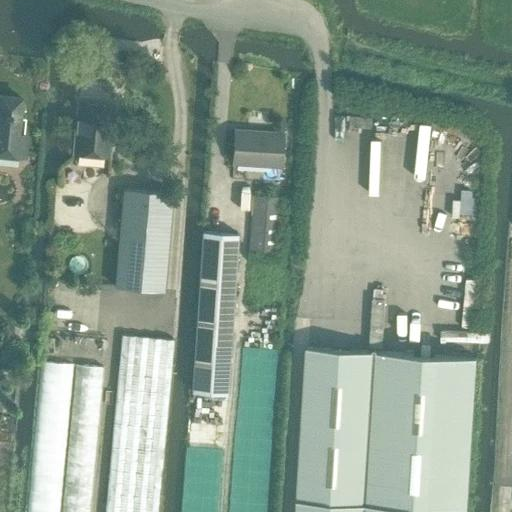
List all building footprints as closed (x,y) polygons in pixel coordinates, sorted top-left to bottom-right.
[(25,118),(20,117),(21,99),(0,96),(0,153),(23,156),(25,135),(23,135),(25,118)] [(112,105),(78,102),(74,153),(108,156),(112,105)] [(279,167),(281,135),(234,131),(232,164),(279,167)] [(123,189),(114,286),(162,291),(171,193),(123,189)] [(279,196),(251,195),(248,249),(276,251),(279,196)] [(191,392),(226,394),(237,234),(202,232),(191,392)] [(372,298),(369,346),(382,347),(385,299),(372,298)] [(156,511),(159,473),(170,339),(119,335),(104,511),(156,511)] [(307,353),(298,511),(466,511),(475,358),(307,348),(307,353)]
